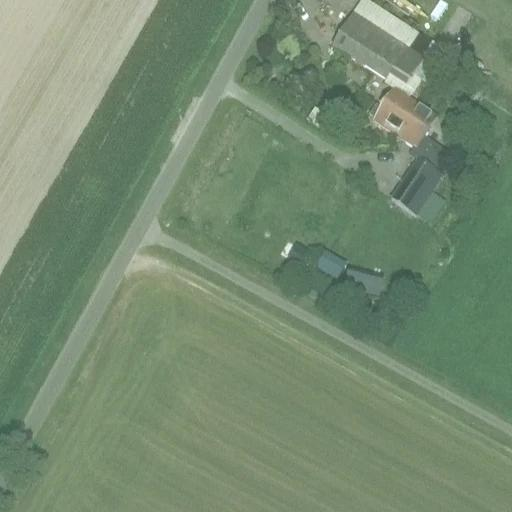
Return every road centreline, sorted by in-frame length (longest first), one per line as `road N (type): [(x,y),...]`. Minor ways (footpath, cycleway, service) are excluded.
road 1 (unclassified): [(0,479),(264,0)]
road 2 (unknown): [(139,228),(511,425)]
